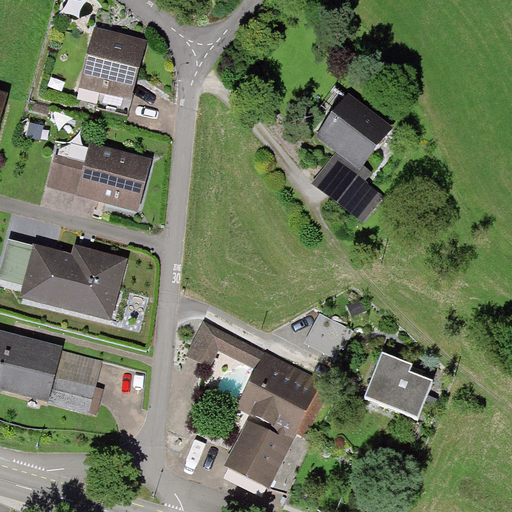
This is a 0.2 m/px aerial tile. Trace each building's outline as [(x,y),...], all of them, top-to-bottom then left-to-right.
[(94,28),(79,87),(132,101),(148,42),(114,33),(94,28)] [(0,91),(0,125),(8,94),(0,91)] [(340,96),(317,132),(360,160),(371,143),(383,124),(340,96)] [(59,148),(50,186),(102,199),(137,208),(150,159),(87,142),(86,147),(69,142),(59,148)] [(381,197),(335,156),(315,178),(361,219),(381,197)] [(0,278),(24,285),(34,245),(9,239),(0,273),(0,278)] [(24,285),(21,296),(111,319),(126,258),(92,249),(73,244),(71,253),(34,244),(34,245),(24,285)] [(343,361),(358,331),(328,316),(312,346),(343,361)] [(0,329),(0,389),(48,403),(50,399),(63,351),(64,346),(26,336),(0,329)] [(215,350),(257,370),(263,358),(201,329),(190,352),(209,362),(215,350)] [(103,362),(63,351),(50,399),(90,410),(103,362)] [(382,355),(367,400),(419,417),(430,384),(412,378),(406,376),(410,365),(382,355)] [(314,383),(263,358),(257,370),(241,404),(252,410),(292,429),(314,383)] [(292,429),(252,410),(229,459),(268,478),(292,429)]
